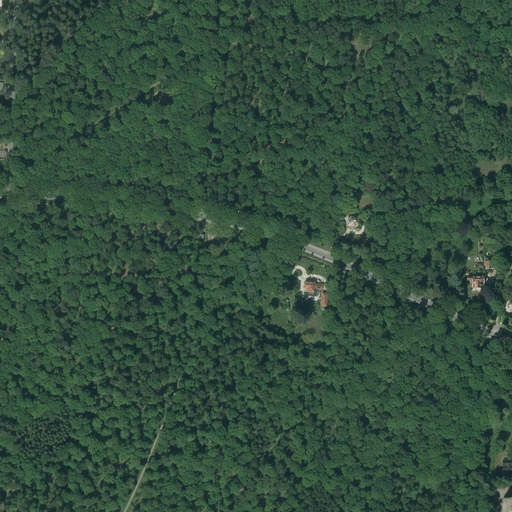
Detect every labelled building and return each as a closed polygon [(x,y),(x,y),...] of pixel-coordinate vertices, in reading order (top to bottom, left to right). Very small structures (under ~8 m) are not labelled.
[(347,224),(348,224),(348,226),(347,226),(348,226),(358,227),(358,225),(359,221),(358,221),(359,218),(351,217),(350,217),(348,217),(347,224)] [(485,258),(485,269),(494,269),(494,258),(485,258)] [(476,289),(482,288),(481,288),(481,287),(482,287),(482,286),(485,286),(485,276),(484,276),(474,277),(474,276),(468,276),(468,280),(473,280),(473,282),(472,282),(472,283),(473,283),(473,289),(475,289),(476,289)] [(304,288),(304,292),(303,296),(309,296),(310,292),(313,292),(313,294),(318,294),(318,289),(322,289),(322,285),(317,284),(314,284),(314,282),(312,282),(310,281),(309,282),(307,282),(305,282),(305,283),(304,283),(304,288)] [(511,460),(503,460),(504,471),(511,471),(511,460)] [(511,511),(511,497),(504,498),(503,511),(511,511)]
